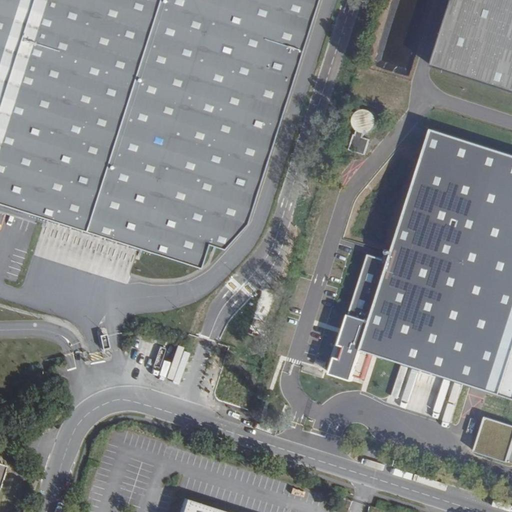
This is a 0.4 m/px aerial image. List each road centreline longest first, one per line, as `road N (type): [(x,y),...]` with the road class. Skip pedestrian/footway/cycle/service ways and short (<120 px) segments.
road 1 (unclassified): [(47,511),(82,418),(115,399),(151,403),(480,511)]
road 2 (track): [(446,0),(420,78),(426,98),(445,108)]
